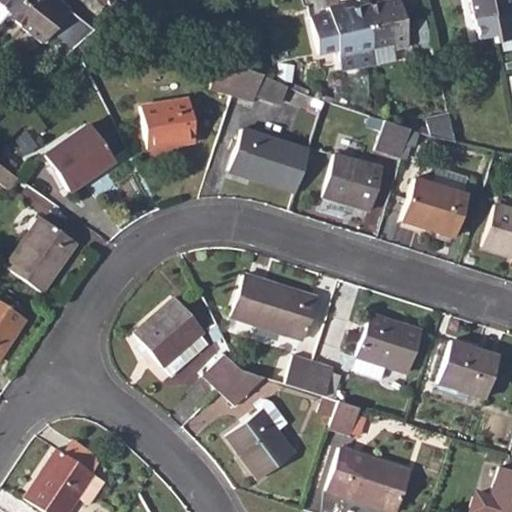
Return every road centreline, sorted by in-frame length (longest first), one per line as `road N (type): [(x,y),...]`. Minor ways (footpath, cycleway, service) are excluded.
road 1 (residential): [(511,312),(261,230),(210,223),(162,234),(131,254),(51,373)]
road 2 (residential): [(215,511),(173,454),(51,373)]
